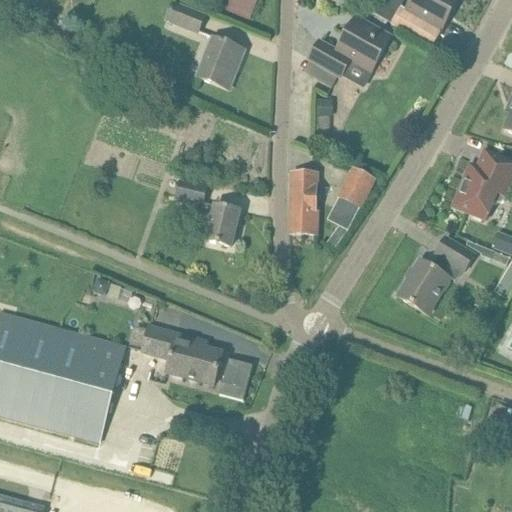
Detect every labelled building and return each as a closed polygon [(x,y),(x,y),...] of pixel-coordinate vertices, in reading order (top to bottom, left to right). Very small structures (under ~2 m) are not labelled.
[(230,0),(226,12),(252,22),(260,2),(254,0),(230,0)] [(433,47),(441,31),(459,0),(413,0),(407,12),(401,9),(392,24),(433,47)] [(165,23),(198,36),(205,17),(172,4),(165,23)] [(390,39),(373,29),(356,20),(337,54),(319,44),(310,60),(341,78),(350,62),(371,74),(390,39)] [(60,21),(53,43),(69,48),(76,27),(60,21)] [(244,52),(225,44),(213,40),(197,80),(228,92),(244,52)] [(318,101),(318,118),(333,118),(333,102),(318,101)] [(511,183),(511,163),(503,160),(485,153),(471,185),(464,182),(453,209),(485,222),(496,195),(506,199),(511,183)] [(354,171),(337,202),(358,213),(374,182),(354,171)] [(315,213),(316,175),(292,174),(290,235),(317,236),(318,213),(315,213)] [(204,208),(208,190),(178,183),(174,201),(204,208)] [(358,213),(337,202),(327,223),(339,229),(346,232),(348,233),(358,213)] [(215,207),(206,243),(231,249),(239,213),(215,207)] [(474,258),(462,250),(445,240),(436,255),(439,257),(431,269),(420,262),(398,299),(428,317),(450,280),(443,276),(451,265),(464,273),(474,258)] [(506,268),(508,261),(468,244),(466,248),(480,256),(480,258),(506,268)] [(506,300),(511,289),(511,265),(495,294),(506,300)] [(97,282),(92,295),(105,299),(109,286),(97,282)] [(0,417),(99,444),(119,368),(125,349),(60,331),(37,325),(11,318),(0,315),(0,417)] [(167,375),(194,382),(214,387),(222,355),(196,347),(197,342),(149,328),(142,353),(171,361),(167,375)] [(249,361),(225,355),(215,390),(238,397),(249,361)] [(21,511),(3,507),(5,497),(0,495),(0,511),(21,511)]
